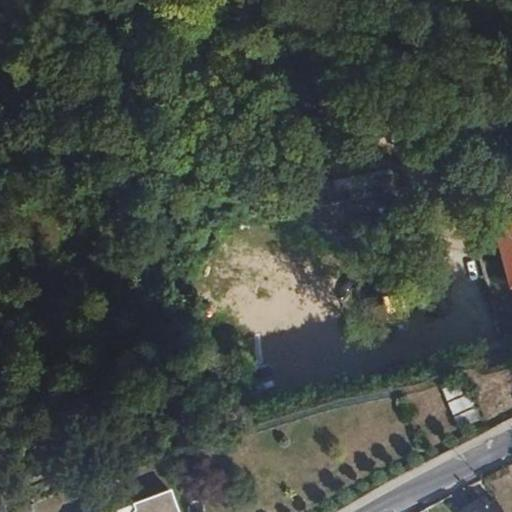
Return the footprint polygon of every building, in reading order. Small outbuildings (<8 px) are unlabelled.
[(511,223),(493,229),(510,286),(511,285),(511,223)] [(434,385),(445,414),(467,406),(457,376),(434,385)] [(23,480),(0,489),(0,497),(5,509),(31,499),(23,480)] [(480,497),(457,511),(501,511),(499,508),(491,511),(487,511),(483,503),(480,497)] [(494,498),(483,503),(487,511),(491,511),(499,508),(494,498)]
